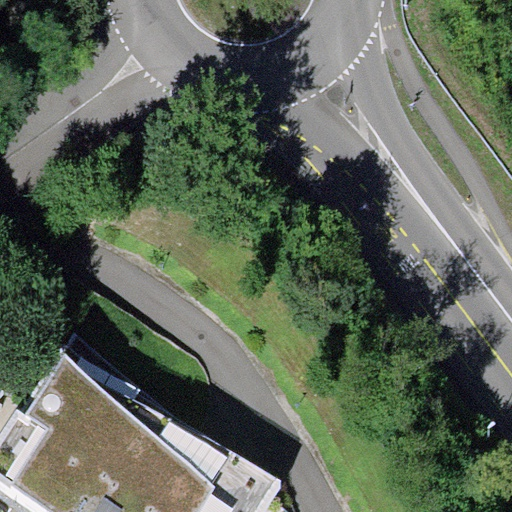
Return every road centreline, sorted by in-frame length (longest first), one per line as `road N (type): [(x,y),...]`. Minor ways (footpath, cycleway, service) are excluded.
road 1 (primary): [(455,241),(379,96),(352,1)]
road 2 (primary): [(249,81),(296,107),(455,241)]
road 3 (residential): [(161,41),(0,161)]
road 4 (primary): [(249,81),(311,59),(352,1)]
